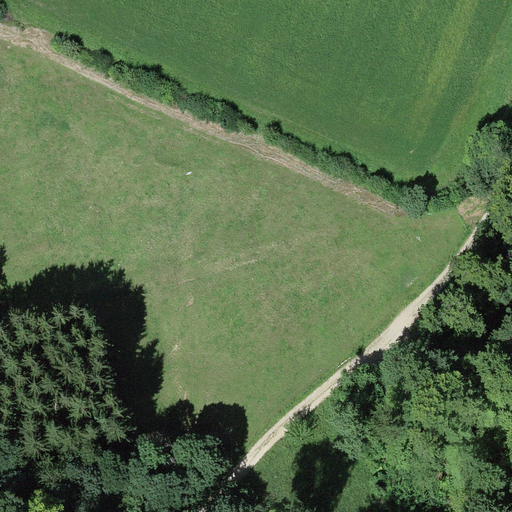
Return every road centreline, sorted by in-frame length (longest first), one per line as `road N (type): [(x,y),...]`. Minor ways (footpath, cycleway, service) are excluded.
road 1 (track): [(511,163),(473,247),(228,474),(208,511)]
road 2 (track): [(511,308),(462,348),(427,355),(377,344)]
